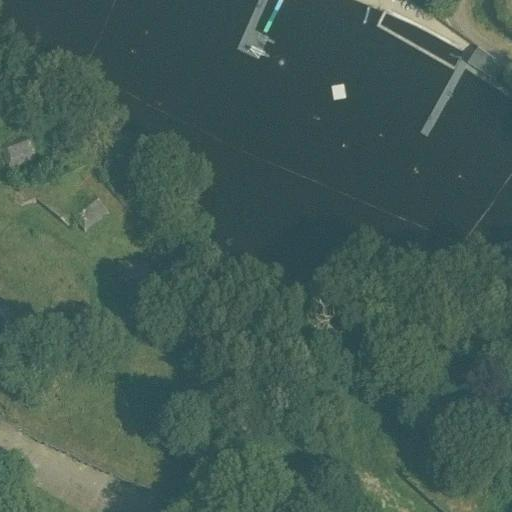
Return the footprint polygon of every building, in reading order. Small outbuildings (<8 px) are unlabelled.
[(504,69),(478,53),(469,68),(495,84),(504,69)] [(29,139),(2,147),(9,172),(36,164),(29,139)] [(94,195),(70,214),(85,234),(109,215),(94,195)] [(116,261),(115,288),(148,289),(149,263),(116,261)] [(451,377),(424,391),(434,412),(462,399),(451,377)]
